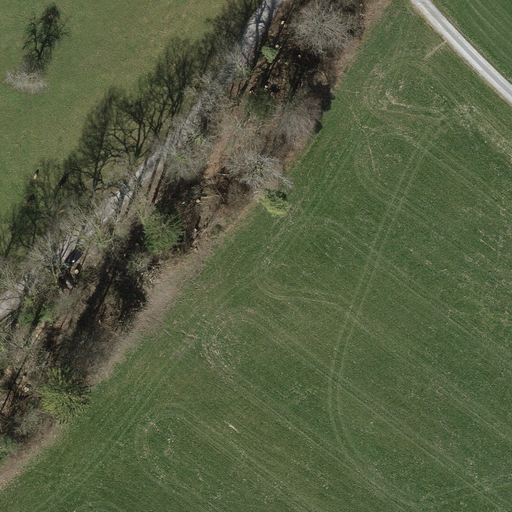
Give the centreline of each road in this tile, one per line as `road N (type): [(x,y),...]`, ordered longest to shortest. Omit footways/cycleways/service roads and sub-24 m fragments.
road 1 (track): [(0,298),(228,0)]
road 2 (track): [(409,0),(451,48),(511,93)]
